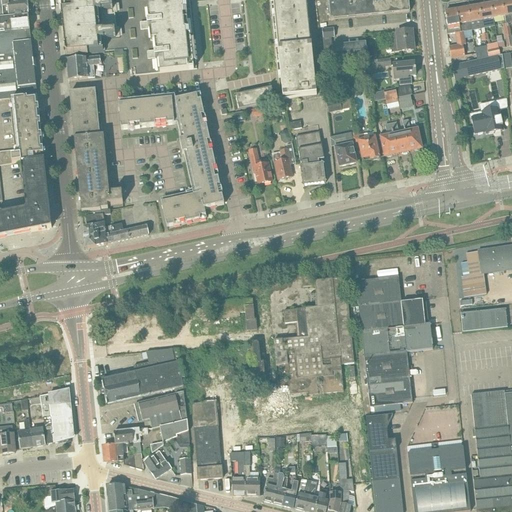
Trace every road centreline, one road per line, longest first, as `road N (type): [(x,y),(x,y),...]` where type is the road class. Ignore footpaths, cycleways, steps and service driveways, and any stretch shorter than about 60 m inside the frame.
road 1 (residential): [(237,227),(207,73),(53,88)]
road 2 (secondary): [(243,252),(446,204)]
road 3 (residential): [(413,200),(388,196),(237,227)]
road 4 (secondary): [(413,200),(238,235)]
road 5 (secondary): [(73,291),(243,252)]
road 6 (secondary): [(238,235),(116,266),(71,267)]
road 7 (residential): [(90,461),(73,291)]
road 8 (residential): [(70,256),(53,88)]
road 9 (residential): [(229,503),(91,469)]
road 10 (secondary): [(436,70),(444,193)]
road 11 (secondary): [(461,190),(436,70)]
